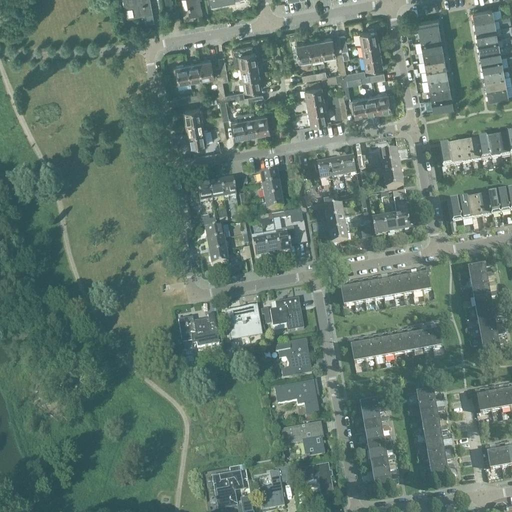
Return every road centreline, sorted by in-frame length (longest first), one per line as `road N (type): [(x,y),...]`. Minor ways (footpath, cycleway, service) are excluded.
road 1 (residential): [(174,165),(150,45),(270,23)]
road 2 (residential): [(358,511),(316,271)]
road 3 (residential): [(174,165),(414,125)]
road 4 (residential): [(198,291),(174,165)]
road 5 (residential): [(435,250),(414,125)]
road 6 (residential): [(270,23),(394,1)]
road 7 (residential): [(414,125),(394,1)]
road 8 (residential): [(316,271),(435,250)]
